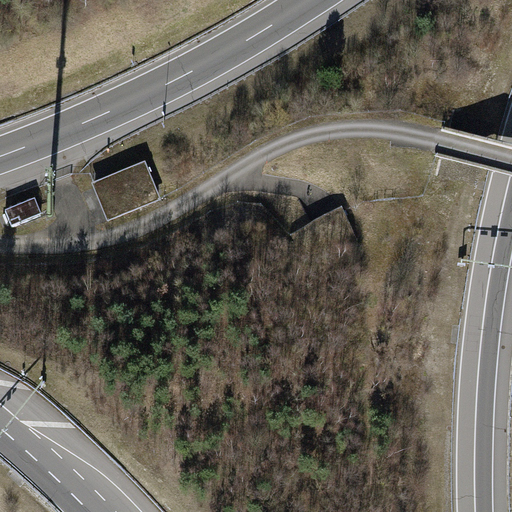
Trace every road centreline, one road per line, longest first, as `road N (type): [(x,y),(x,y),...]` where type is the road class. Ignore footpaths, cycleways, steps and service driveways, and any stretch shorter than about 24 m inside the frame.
road 1 (motorway): [(292,0),(221,183),(197,269),(176,511)]
road 2 (motorway): [(0,158),(158,92),(320,0)]
road 3 (track): [(0,243),(86,242),(228,177),(298,185),(323,209)]
road 4 (motorway): [(485,511),(490,330),(511,213)]
road 5 (track): [(228,177),(304,136),(359,128),(511,160)]
road 6 (motorway): [(90,511),(0,428)]
